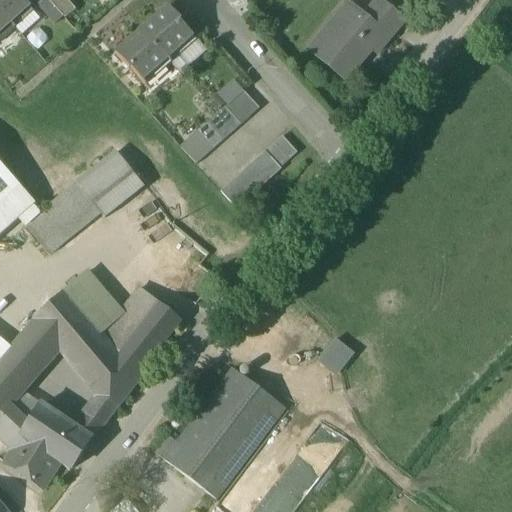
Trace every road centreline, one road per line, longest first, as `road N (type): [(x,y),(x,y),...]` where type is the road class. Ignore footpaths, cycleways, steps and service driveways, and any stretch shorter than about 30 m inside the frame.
road 1 (tertiary): [(82,503),(347,160)]
road 2 (residential): [(205,0),(347,160)]
road 3 (tertiary): [(347,160),(475,0)]
